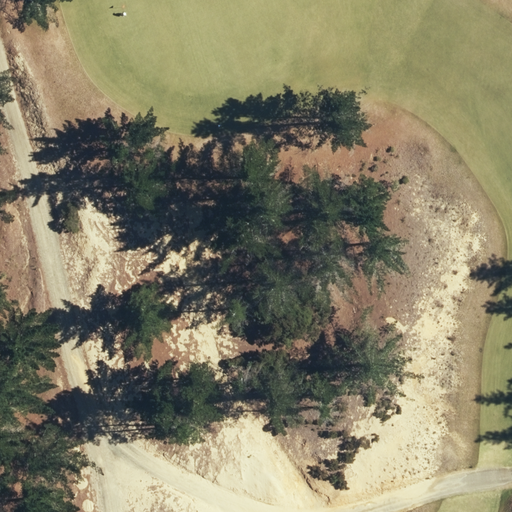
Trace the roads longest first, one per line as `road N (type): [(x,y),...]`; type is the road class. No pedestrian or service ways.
road 1 (unclassified): [(173,511),(123,480),(97,439),(62,207),(7,0)]
road 2 (unclassified): [(511,477),(477,478),(359,511)]
